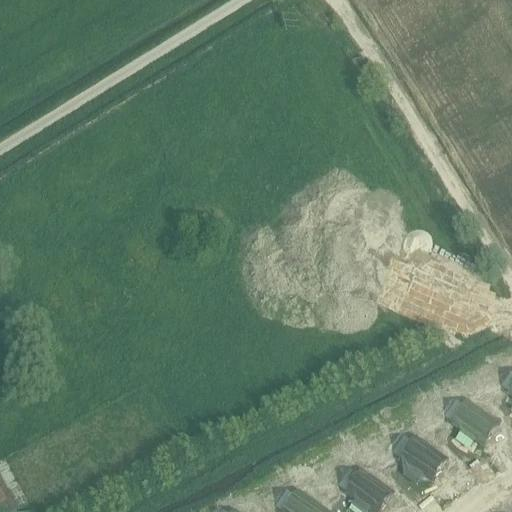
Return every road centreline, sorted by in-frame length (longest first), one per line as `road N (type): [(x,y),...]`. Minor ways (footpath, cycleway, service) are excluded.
road 1 (unknown): [(511,283),(337,0)]
road 2 (unclassified): [(245,0),(0,149)]
